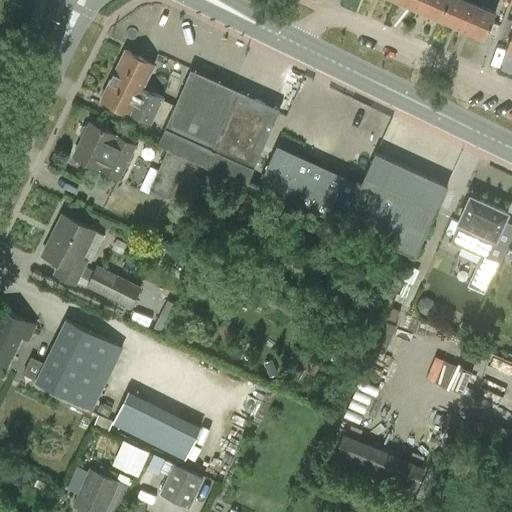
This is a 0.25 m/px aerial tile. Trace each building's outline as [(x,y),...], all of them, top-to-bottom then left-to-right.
[(396,0),(417,9),(421,0),(396,0)] [(447,0),(421,0),(417,9),(440,19),(447,0)] [(447,0),(440,19),(462,29),(473,2),(467,0),(447,0)] [(484,39),(496,12),(473,2),(462,29),(484,39)] [(150,124),(164,97),(144,87),(154,65),(126,51),(102,99),(150,124)] [(246,181),(279,109),(191,69),(158,141),(169,146),(246,181)] [(119,177),(136,143),(90,121),(88,126),(83,126),(80,133),(82,137),(73,155),(119,177)] [(202,211),(221,170),(169,146),(150,187),(202,211)] [(375,151),(357,190),(273,151),(262,175),(283,185),(279,193),(415,256),(447,185),(375,151)] [(496,239),(508,213),(474,198),(469,199),(459,222),(460,223),(455,234),(490,250),(495,239),(496,239)] [(77,284),(82,274),(86,266),(88,260),(83,258),(97,230),(64,214),(44,255),(63,264),(58,275),(77,284)] [(86,266),(82,274),(92,279),(90,285),(133,306),(142,286),(99,266),(97,271),(86,266)] [(28,339),(35,324),(0,306),(0,361),(7,365),(21,336),(28,339)] [(66,317),(35,379),(73,398),(104,335),(66,317)] [(23,372),(35,378),(43,362),(31,356),(23,372)] [(130,388),(115,423),(190,457),(205,423),(130,388)] [(142,474),(152,448),(125,437),(115,463),(142,474)] [(190,505),(204,476),(174,464),(161,492),(190,505)] [(72,504),(85,509),(90,511),(119,511),(131,487),(89,467),(72,504)]
